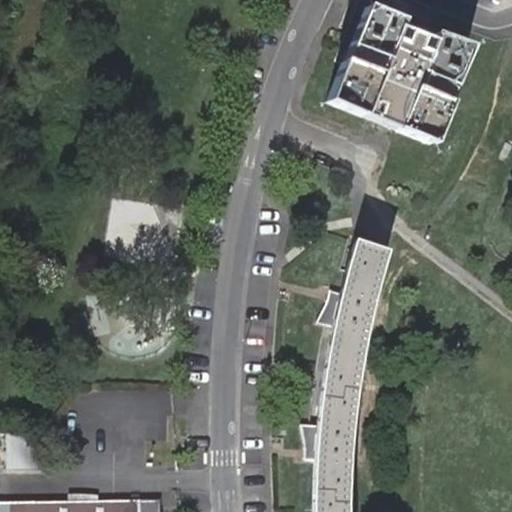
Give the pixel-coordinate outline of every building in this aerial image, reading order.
[(362,14),(324,109),(428,155),(467,59),(362,14)] [(344,511),(344,506),(351,399),(381,247),(346,239),(334,295),(327,326),(315,393),(312,428),(310,461),(309,511),(344,511)] [(313,323),(327,326),(334,295),(324,294),(322,305),(313,323)] [(300,461),(310,461),(312,428),(298,428),(300,448),(300,461)] [(41,469),(41,436),(7,436),(7,469),(41,469)] [(165,511),(165,502),(0,503),(0,511),(165,511)]
